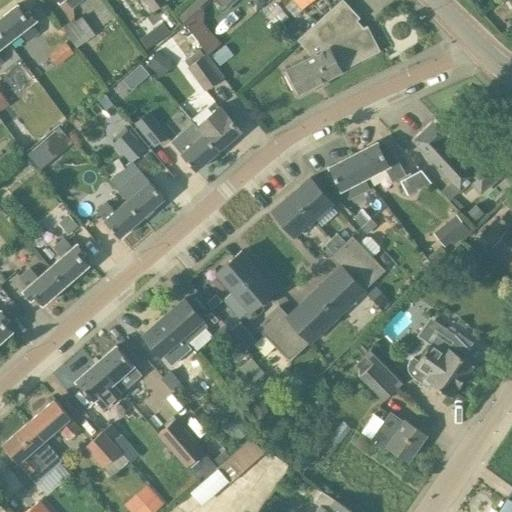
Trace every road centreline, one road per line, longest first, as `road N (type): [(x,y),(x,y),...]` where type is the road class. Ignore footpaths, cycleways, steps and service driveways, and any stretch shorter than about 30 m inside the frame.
road 1 (residential): [(0,387),(285,140),(475,43)]
road 2 (residential): [(434,511),(511,394)]
